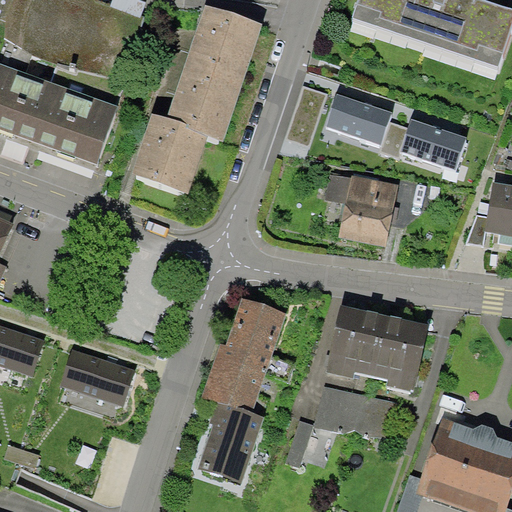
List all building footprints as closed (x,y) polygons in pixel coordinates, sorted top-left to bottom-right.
[(13,0),(6,21),(4,39),(0,55),(0,64),(119,113),(144,21),(141,18),(146,5),(135,0),(113,0),(111,9),(87,0),(13,0)] [(0,0),(0,20),(6,21),(13,0),(0,0)] [(511,47),(511,10),(479,0),(361,0),(353,28),(503,76),(511,47)] [(263,31),(208,13),(171,127),(209,140),(225,145),(263,31)] [(119,113),(0,64),(0,134),(98,170),(119,113)] [(360,116),(322,104),(310,144),(347,155),(360,116)] [(209,140),(171,127),(154,121),(134,180),(190,199),(209,140)] [(398,188),(330,175),(326,201),(349,205),(343,239),(387,247),(398,188)] [(511,186),(495,184),(490,216),(476,216),(467,246),(484,246),(486,235),(511,238),(511,186)] [(0,259),(13,228),(0,222),(0,286),(7,268),(0,265),(0,259)] [(290,315),(241,298),(207,397),(220,402),(255,414),(290,315)] [(431,328),(344,309),(330,372),(417,391),(431,328)] [(44,341),(0,327),(0,364),(33,375),(44,341)] [(135,371),(71,351),(60,385),(124,405),(135,371)] [(397,406),(323,387),(312,428),(339,435),(386,449),(397,406)] [(255,414),(220,402),(196,474),(241,490),(266,417),(255,414)] [(476,432),(443,420),(415,497),(457,511),(511,511),(511,444),(500,440),(499,432),(484,428),(476,432)] [(312,428),(298,424),(285,465),(299,469),(313,458),(331,463),(339,435),(312,428)]
